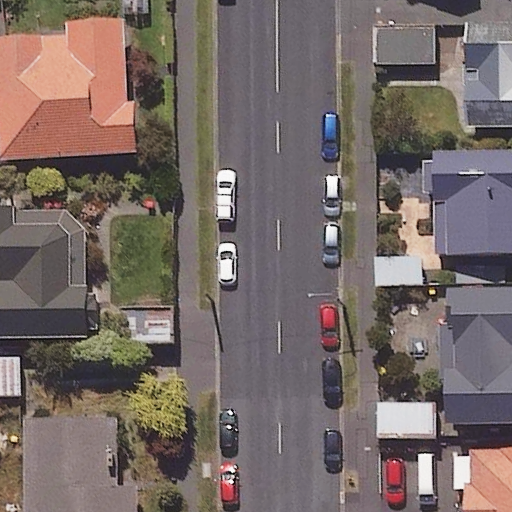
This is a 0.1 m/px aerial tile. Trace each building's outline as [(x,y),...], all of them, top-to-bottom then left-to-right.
[(133,31),(74,34),(74,44),(0,48),(0,63),(5,139),(0,138),(0,169),(141,161),(133,31)] [(511,32),(477,32),(476,135),(511,135),(511,32)] [(511,159),(433,162),(433,201),(442,201),(443,265),(511,263),(511,159)] [(18,237),(18,217),(0,217),(0,347),(95,345),(93,235),(18,237)] [(427,290),(427,262),(382,262),(382,291),(427,290)] [(511,307),(453,308),(454,441),(511,440),(511,307)] [(179,311),(126,311),(125,349),(179,349),(179,311)] [(24,360),(0,361),(0,400),(26,400),(24,360)] [(439,407),(382,410),(384,444),(440,441),(439,407)] [(121,426),(31,427),(31,511),(142,511),(142,493),(122,493),(121,426)] [(511,511),(511,458),(459,460),(460,500),(477,500),(477,511),(511,511)]
